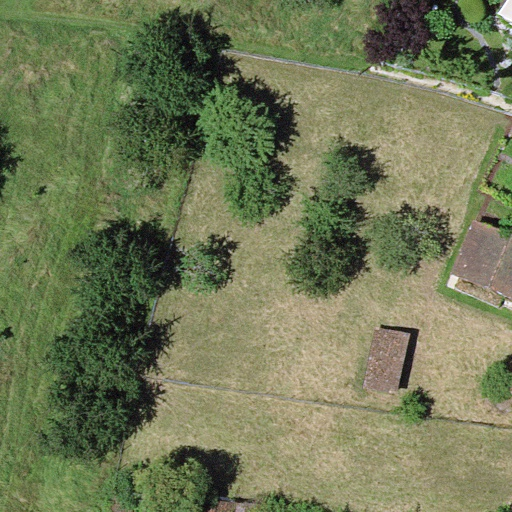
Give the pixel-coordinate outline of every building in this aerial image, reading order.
[(511,8),(500,27),(511,34),(511,8)] [(511,246),(476,231),(456,279),(511,303),(511,246)] [(380,338),(368,393),(389,398),(401,342),(380,338)] [(511,371),(499,382),(511,397),(511,371)] [(228,511),(229,510),(110,495),(106,511),(228,511)]
